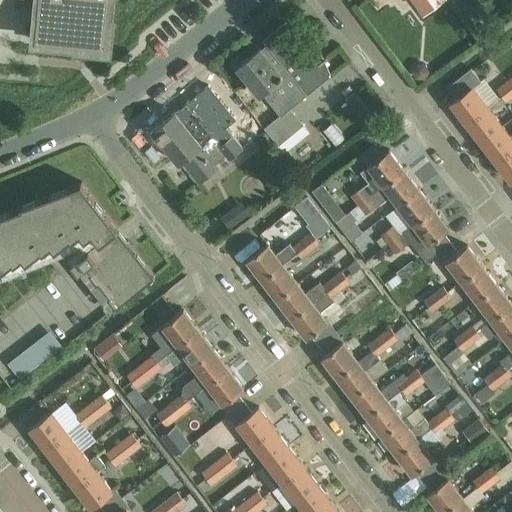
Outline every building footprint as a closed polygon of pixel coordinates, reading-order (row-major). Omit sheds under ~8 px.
[(39,0),(37,19),(35,40),(72,43),(108,47),(110,19),(111,0),(39,0)] [(411,0),(424,16),(445,0),(411,0)] [(264,38),(269,43),(309,92),(332,72),(287,19),(264,38)] [(309,92),(269,43),(263,48),(262,46),(238,65),(261,93),(264,91),(282,112),(267,125),(281,142),(303,123),(290,107),(309,92)] [(339,44),(324,53),(329,62),(344,53),(339,44)] [(411,70),(415,78),(424,78),(428,71),(424,63),(416,63),(411,70)] [(467,122),(488,105),(473,86),(481,80),(472,67),(448,85),(457,98),(451,102),(467,122)] [(502,94),(511,86),(511,76),(497,88),(502,94)] [(511,86),(502,94),(507,101),(511,96),(511,86)] [(169,148),(174,154),(186,144),(185,143),(196,134),(204,144),(214,136),(221,144),(234,133),(228,125),(213,107),(200,91),(177,110),(176,110),(153,129),(169,148)] [(354,92),(345,99),(360,118),(369,110),(354,92)] [(488,105),(467,122),(481,141),(503,124),(488,105)] [(511,133),(511,135),(503,124),(481,141),(497,161),(511,149),(511,133)] [(244,144),(234,133),(221,144),(214,136),(204,144),(196,134),(185,143),(186,144),(174,154),(180,161),(183,158),(201,180),(244,144)] [(390,148),(369,164),(360,171),(368,182),(363,186),(351,195),(358,204),(360,203),(359,202),(364,198),(366,200),(371,196),(370,195),(405,168),(390,148)] [(511,149),(497,161),(511,180),(511,179),(511,149)] [(281,166),(274,178),(284,184),(291,172),(281,166)] [(360,203),(358,204),(365,214),(377,204),(392,194),(399,204),(420,188),(405,168),(370,195),(371,196),(366,200),(364,198),(359,202),(360,203)] [(0,213),(0,269),(13,260),(14,261),(22,255),(26,260),(41,248),(43,249),(51,243),(55,248),(70,236),(72,238),(80,231),(85,237),(92,231),(98,239),(78,254),(114,304),(115,305),(155,274),(82,181),(0,213)] [(314,192),(320,200),(329,193),(322,183),(313,191),(314,192)] [(420,188),(399,204),(414,223),(435,207),(420,188)] [(239,200),(223,212),(232,225),(248,213),(239,200)] [(394,238),(389,241),(397,252),(407,244),(411,241),(427,261),(436,255),(428,244),(429,243),(430,243),(445,231),(450,227),(435,207),(414,223),(400,234),(401,236),(396,239),(394,238)] [(336,221),(343,230),(354,221),(356,219),(350,211),(346,214),(336,221)] [(290,242),(276,253),(268,242),(248,258),(263,278),(283,262),(297,252),(316,237),(331,226),(323,216),(309,228),(311,231),(292,246),(290,242)] [(401,236),(400,234),(393,226),(383,233),(389,241),(394,238),(396,239),(401,236)] [(460,251),(445,231),(430,243),(429,243),(428,244),(436,255),(442,264),(447,260),(460,251)] [(316,237),(297,252),(300,256),(319,241),(316,237)] [(468,244),(460,251),(447,260),(463,280),(483,264),(468,244)] [(369,262),(381,267),(386,254),(374,250),(369,262)] [(306,292),(298,281),(278,297),(293,316),(360,265),(356,259),(341,271),(342,271),(323,286),(320,281),(306,292)] [(298,281),(283,262),(263,278),(278,297),(298,281)] [(483,264),(463,280),(477,299),(498,283),(483,264)] [(366,273),(360,265),(293,316),(308,337),(311,334),(328,321),(321,311),(334,300),(332,297),(351,282),(352,284),(366,273)] [(511,301),(498,283),(477,299),(488,313),(492,318),(511,303),(511,301)] [(425,300),(434,312),(453,297),(444,286),(425,300)] [(511,333),(511,303),(492,318),(481,327),(489,338),(500,329),(501,330),(507,338),(511,333)] [(179,344),(200,327),(184,307),(163,323),(179,344)] [(343,340),(328,321),(311,334),(326,353),(343,340)] [(358,360),(338,375),(353,394),(373,379),(366,370),(381,359),(378,354),(400,338),(401,340),(413,331),(406,323),(395,332),(394,332),(372,349),(372,350),(358,360)] [(454,339),(458,344),(477,330),(473,324),(454,339)] [(434,343),(449,334),(444,326),(429,336),(434,343)] [(200,327),(179,344),(158,360),(153,354),(141,364),(151,376),(171,361),(174,365),(187,355),(194,364),(215,348),(200,327)] [(372,349),(394,332),(391,327),(368,344),(372,349)] [(48,328),(7,360),(19,375),(60,342),(48,328)] [(458,344),(463,351),(475,342),(482,336),(477,330),(458,344)] [(511,333),(507,338),(511,344),(511,350),(500,359),(503,364),(484,377),(488,383),(508,368),(511,365),(511,364),(511,333)] [(343,340),(326,353),(323,355),(338,375),(358,360),(343,340)] [(447,362),(463,351),(458,344),(443,356),(447,362)] [(102,354),(113,366),(123,358),(112,346),(102,354)] [(228,365),(215,348),(194,364),(208,381),(228,365)] [(373,379),(353,394),(368,413),(436,361),(431,354),(415,366),(416,368),(406,376),(403,373),(381,390),(373,379)] [(473,364),(468,358),(453,370),(457,376),(473,364)] [(436,361),(368,413),(383,433),(403,417),(396,409),(406,402),(399,392),(403,389),(408,395),(427,381),(421,373),(437,361),(436,361)] [(151,376),(141,364),(127,374),(137,387),(151,376)] [(242,383),(228,365),(208,381),(221,399),(236,388),(242,383)] [(511,375),(511,374),(508,368),(488,383),(489,383),(493,389),(511,375)] [(179,383),(190,396),(205,384),(195,370),(179,383)] [(403,417),(383,433),(398,452),(462,402),(466,400),(451,381),(426,400),(433,409),(443,402),(447,407),(429,422),(425,417),(411,429),(403,417)] [(493,389),(489,383),(476,392),(482,402),(495,393),(493,389)] [(253,411),(236,388),(221,399),(219,401),(236,424),(239,422),(253,411)] [(89,404),(99,417),(112,406),(103,393),(89,404)] [(183,394),(171,403),(178,413),(165,423),(167,425),(193,406),(183,394)] [(462,402),(398,452),(413,472),(416,470),(433,457),(426,448),(446,432),(444,429),(456,419),(457,421),(470,411),(462,402)] [(113,410),(120,419),(129,412),(122,403),(113,410)] [(178,413),(171,403),(158,412),(165,423),(178,413)] [(76,414),(81,420),(86,427),(99,417),(89,404),(76,414)] [(259,406),(253,411),(239,422),(254,442),(275,426),(259,406)] [(47,445),(68,429),(52,409),(32,425),(47,445)] [(70,424),(85,444),(93,438),(79,418),(70,424)] [(474,443),(490,432),(479,418),(463,429),(474,443)] [(509,437),(511,435),(511,418),(503,423),(509,437)] [(161,436),(175,454),(189,442),(175,424),(161,436)] [(290,446),(275,426),(254,442),(269,461),(290,446)] [(68,429),(47,445),(62,464),(82,449),(73,437),(68,430),(68,429)] [(447,475),(495,439),(490,432),(474,443),(442,467),(434,456),(433,457),(416,470),(430,490),(448,476),(447,475)] [(132,433),(119,443),(129,455),(142,445),(132,433)] [(129,455),(119,443),(106,453),(116,465),(129,455)] [(290,446),(269,461),(284,481),(305,465),(290,446)] [(90,459),(82,449),(62,464),(77,484),(105,463),(97,454),(90,459)] [(228,451),(202,472),(213,485),(238,465),(228,451)] [(105,463),(77,484),(92,504),(98,500),(113,489),(98,469),(105,464),(105,463)] [(319,484),(305,465),(284,481),(299,500),(319,484)] [(477,485),(496,471),(492,466),(473,480),(477,485)] [(464,496),(463,496),(443,511),(475,511),(471,506),(485,495),(483,492),(501,478),(496,471),(477,485),(477,486),(464,496)] [(448,476),(430,490),(428,492),(443,511),(463,496),(448,476)] [(319,484),(299,500),(308,511),(323,511),(334,504),(319,484)] [(114,488),(113,489),(98,500),(105,510),(121,497),(114,488)] [(165,501),(173,511),(176,511),(187,504),(177,491),(165,501)] [(257,491),(232,511),(233,511),(256,511),(268,503),(257,491)] [(121,497),(105,510),(106,511),(130,511),(127,508),(129,507),(121,497)] [(173,511),(165,501),(151,511),(152,511),(173,511)]
